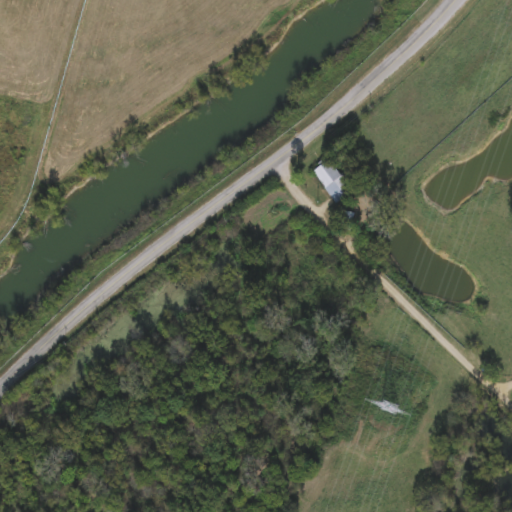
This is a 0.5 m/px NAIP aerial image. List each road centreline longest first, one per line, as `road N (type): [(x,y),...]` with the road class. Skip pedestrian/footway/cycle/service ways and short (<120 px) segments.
road 1 (residential): [(458,0),(369,88),(153,254),(0,387)]
road 2 (residential): [(274,162),(511,399)]
